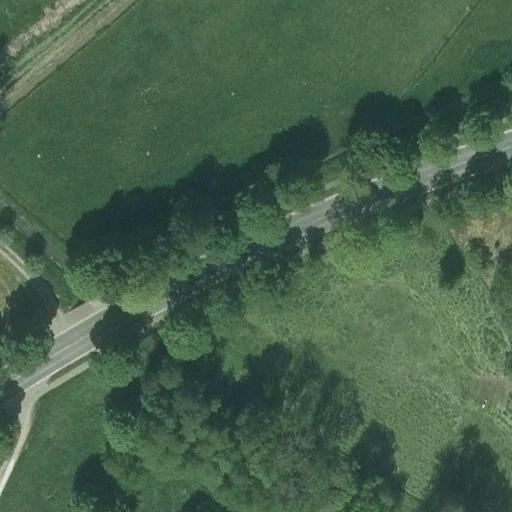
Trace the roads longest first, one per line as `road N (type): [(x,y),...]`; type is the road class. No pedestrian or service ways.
road 1 (secondary): [(511,146),(410,181),(199,274),(0,389)]
road 2 (track): [(0,480),(51,356)]
